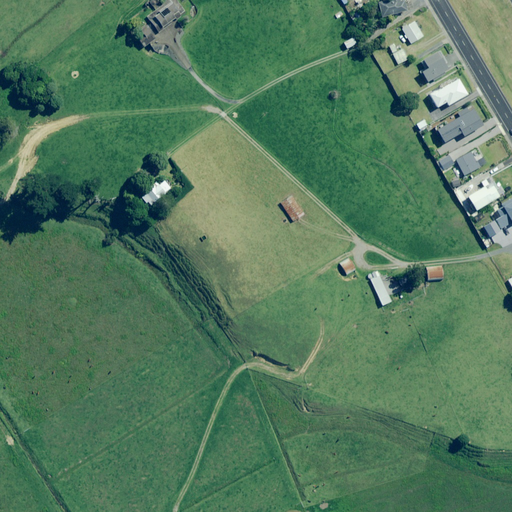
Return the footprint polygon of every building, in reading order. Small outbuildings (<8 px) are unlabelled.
[(407,11),(403,0),(391,0),(392,3),(390,3),(389,2),(388,2),(388,1),(387,1),(386,1),(385,1),(384,1),(383,1),(382,2),(381,2),(380,3),(380,4),(379,5),(379,6),(382,18),(407,11)] [(177,12),(171,4),(148,21),(158,33),(163,29),(162,27),(174,18),(172,16),(177,12)] [(420,28),(416,21),(401,29),(410,44),(422,37),(418,29),(420,28)] [(155,40),(145,26),(133,34),(143,48),(155,40)] [(356,44),(353,38),(344,43),(347,49),(356,44)] [(407,60),(402,50),(396,52),(392,44),(388,46),(397,65),(407,60)] [(444,61),(439,51),(422,60),(427,69),(420,73),(426,82),(447,70),(442,62),(444,61)] [(457,79),(429,95),(435,106),(436,108),(445,103),(447,106),(466,95),(457,79)] [(424,93),(420,95),(429,110),(433,108),(424,93)] [(457,113),(459,117),(445,125),(443,121),(433,127),(443,143),(460,133),(463,137),(482,126),(472,109),(467,112),(465,109),(457,113)] [(436,116),(432,112),(425,117),(430,122),(436,116)] [(446,154),(443,148),(434,153),(437,159),(446,154)] [(460,171),(458,172),(460,176),(462,174),(463,176),(471,172),(473,177),(479,174),(477,169),(484,165),(479,156),(473,158),(470,152),(455,160),(460,171)] [(453,164),(448,156),(438,162),(443,171),(453,164)] [(459,180),(451,182),(452,189),(460,186),(459,180)] [(488,185),(485,180),(481,182),(484,187),(467,197),(475,211),(505,193),(500,186),(497,188),(493,182),(488,185)] [(156,184),(141,198),(145,203),(147,202),(151,206),(170,189),(163,181),(158,186),(156,184)] [(304,215),(291,197),(280,204),(293,222),(304,215)] [(511,197),(500,205),(501,207),(496,210),(500,218),(495,220),(501,229),(511,223),(511,224),(511,197)] [(355,270),(348,259),(339,264),(346,275),(355,270)] [(426,281),(429,281),(429,285),(438,285),(438,279),(441,279),(441,267),(426,268),(426,281)] [(390,302),(377,272),(368,276),(382,306),(390,302)]
